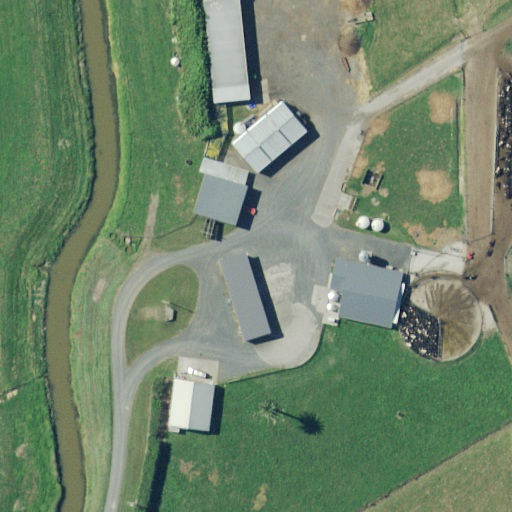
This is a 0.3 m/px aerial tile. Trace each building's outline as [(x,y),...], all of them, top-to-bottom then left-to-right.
[(199,0),(206,81),(244,78),(236,0),(199,0)] [(278,90),(224,133),(251,166),(305,123),(278,90)] [(251,174),(204,159),(200,173),(206,174),(194,213),(235,226),(247,187),(251,174)] [(386,321),(399,263),(330,248),(317,306),(386,321)] [(269,335),(245,255),(220,262),(244,342),(269,335)] [(173,369),(166,417),(204,422),(211,374),(173,369)]
